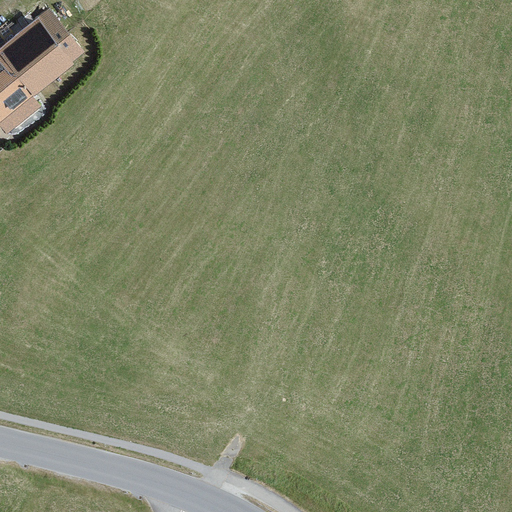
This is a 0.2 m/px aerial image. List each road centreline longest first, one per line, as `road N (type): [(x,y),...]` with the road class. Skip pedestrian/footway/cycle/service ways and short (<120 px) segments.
road 1 (track): [(292,511),(201,466),(0,414)]
road 2 (tertiary): [(187,490),(0,440)]
